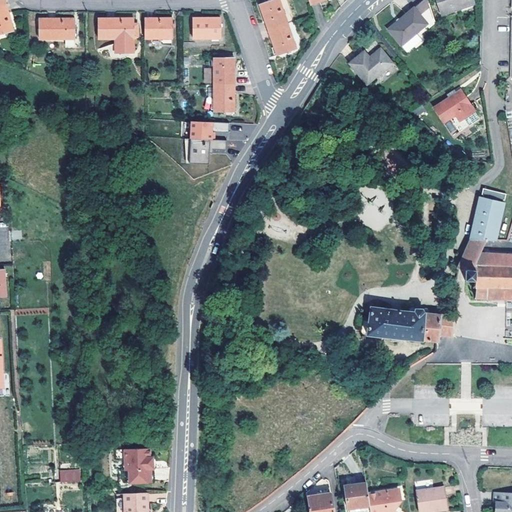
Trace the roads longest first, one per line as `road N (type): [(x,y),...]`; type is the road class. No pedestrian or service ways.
road 1 (residential): [(183,511),(197,276),(242,175),(282,112)]
road 2 (residential): [(264,511),(356,434),(413,452),(465,454)]
road 3 (residential): [(221,0),(30,0)]
road 4 (residential): [(282,112),(366,0)]
road 5 (residential): [(236,0),(266,89),(282,112)]
